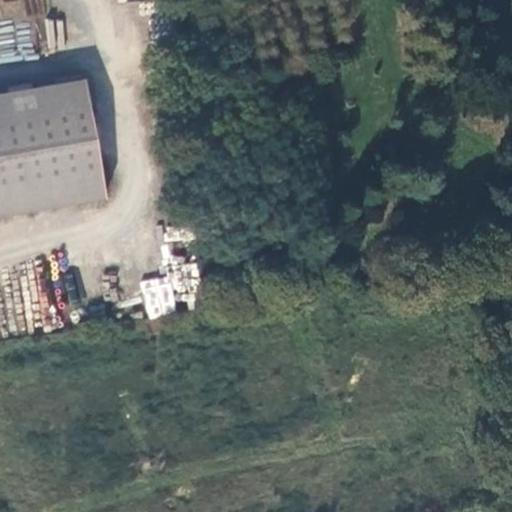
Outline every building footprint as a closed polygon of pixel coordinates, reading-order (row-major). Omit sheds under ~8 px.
[(46,44),(62,46),(64,21),(48,20),(46,44)] [(82,79),(0,93),(0,123),(88,108),(82,79)] [(0,123),(0,185),(98,168),(88,108),(0,123)] [(0,185),(0,215),(103,198),(98,168),(0,185)] [(171,277),(142,278),(144,315),(173,314),(171,277)]
